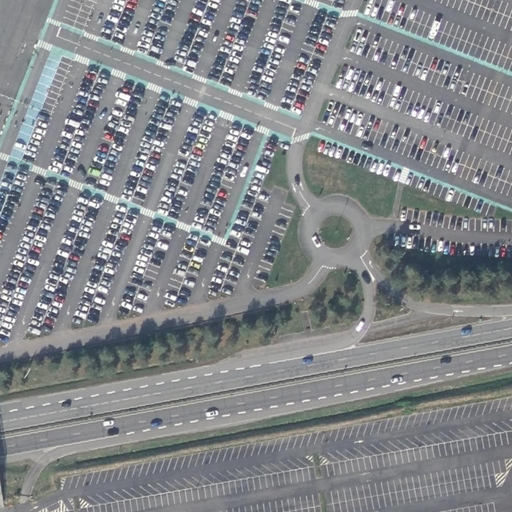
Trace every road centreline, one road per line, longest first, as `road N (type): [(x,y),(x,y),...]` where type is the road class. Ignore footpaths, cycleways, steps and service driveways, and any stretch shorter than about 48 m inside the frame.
road 1 (trunk): [(511,327),(0,421)]
road 2 (trunk): [(0,446),(511,353)]
road 3 (trunk): [(363,327),(349,339),(0,416)]
